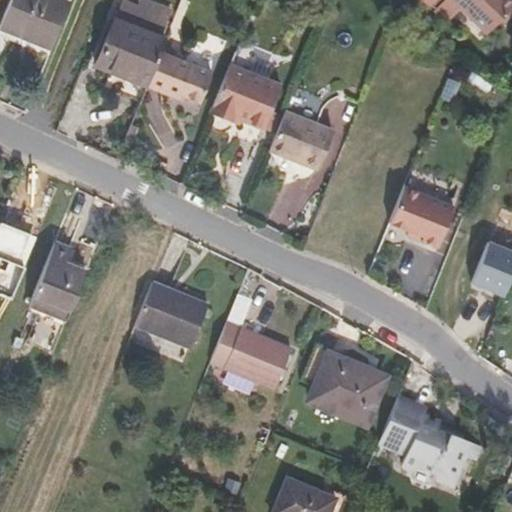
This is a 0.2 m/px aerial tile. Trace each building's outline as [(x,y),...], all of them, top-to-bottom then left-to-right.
[(10,0),(0,24),(0,28),(50,49),(68,3),(60,0),(10,0)] [(440,0),(434,6),(432,8),(446,23),(461,8),(452,0),(440,0)] [(511,8),(511,3),(508,0),(452,0),(461,8),(487,33),(511,8)] [(96,66),(146,87),(160,52),(172,22),(122,2),(96,66)] [(146,87),(171,97),(173,92),(181,96),(198,103),(211,72),(160,52),(146,87)] [(251,57),(249,69),(271,72),(273,61),(251,57)] [(234,118),(242,121),(262,128),(279,84),(229,65),(209,114),(232,123),(234,118)] [(180,100),(181,96),(173,92),(171,97),(180,100)] [(334,131),(284,111),(268,151),(318,171),(334,131)] [(454,207),(403,187),(388,223),(422,236),(420,240),(438,248),(454,207)] [(0,297),(10,301),(23,267),(34,237),(0,223),(0,297)] [(511,278),(511,248),(489,239),(472,282),(505,295),(511,278)] [(71,249),(53,242),(32,296),(68,311),(85,270),(66,262),(71,249)] [(207,305),(153,283),(152,284),(135,326),(189,349),(207,305)] [(226,322),(243,329),(255,301),(237,294),(226,322)] [(27,307),(64,322),(68,311),(32,296),(27,307)] [(243,329),(226,322),(209,363),(274,390),(291,349),(243,329)] [(287,394),(305,401),(326,353),(307,345),(287,394)] [(384,377),(326,353),(305,401),(365,425),(384,377)] [(424,409),(396,397),(377,443),(404,454),(400,465),(411,469),(416,471),(418,467),(431,472),(429,477),(434,479),(450,485),(462,455),(467,442),(447,434),(447,435),(434,430),(437,422),(422,416),(424,409)] [(257,442),(265,446),(271,432),(263,429),(257,442)] [(478,446),(467,442),(462,455),(472,459),(478,446)] [(328,511),(334,498),(285,478),(271,511),(328,511)]
